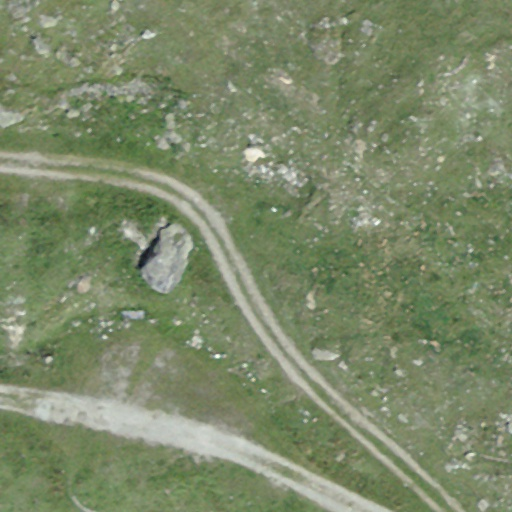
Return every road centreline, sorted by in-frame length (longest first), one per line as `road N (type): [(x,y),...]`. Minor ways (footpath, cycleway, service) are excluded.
road 1 (track): [(437,511),(274,350),(178,195),(0,173)]
road 2 (track): [(363,511),(267,463),(92,413),(0,397)]
